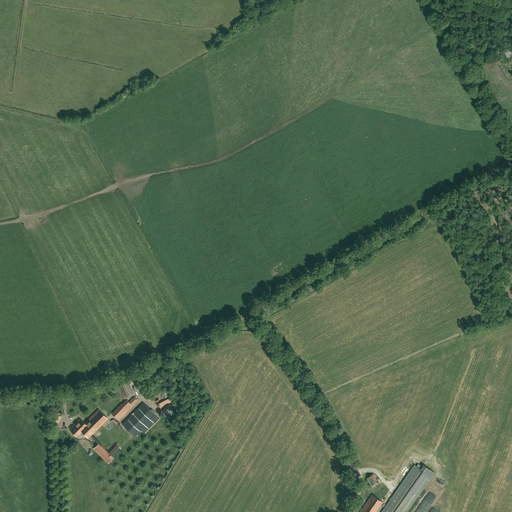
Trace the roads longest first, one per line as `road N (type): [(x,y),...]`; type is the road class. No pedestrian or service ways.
road 1 (unclassified): [(228,322),(511,161)]
road 2 (unclassified): [(0,396),(101,387),(228,322)]
road 3 (unclassified): [(357,469),(276,338),(256,323),(228,322)]
road 4 (track): [(511,144),(428,0)]
